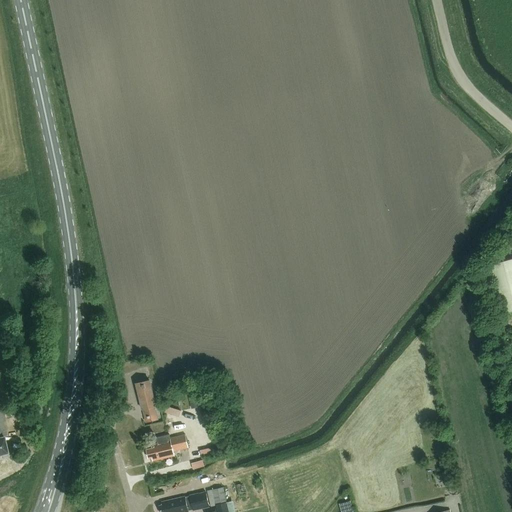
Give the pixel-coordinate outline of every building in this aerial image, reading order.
[(511,258),(489,264),(500,314),(511,311),(511,258)] [(146,422),(158,419),(155,406),(156,406),(150,381),(136,384),(142,409),(143,409),(146,422)] [(157,444),(154,445),(154,448),(146,450),(148,459),(152,458),(152,461),(174,456),(173,450),(188,447),(185,435),(170,439),(169,435),(156,438),(157,444)] [(443,444),(438,448),(442,453),(447,449),(443,444)] [(442,474),(445,486),(451,485),(449,473),(442,474)] [(207,490),(210,505),(215,504),(226,502),(222,486),(207,490)] [(188,511),(210,507),(206,492),(161,502),(162,506),(159,506),(160,511),(188,511)] [(230,511),(235,511),(241,511),(238,499),(228,501),(230,511)] [(228,511),(226,502),(215,504),(216,508),(204,511),(228,511)]
